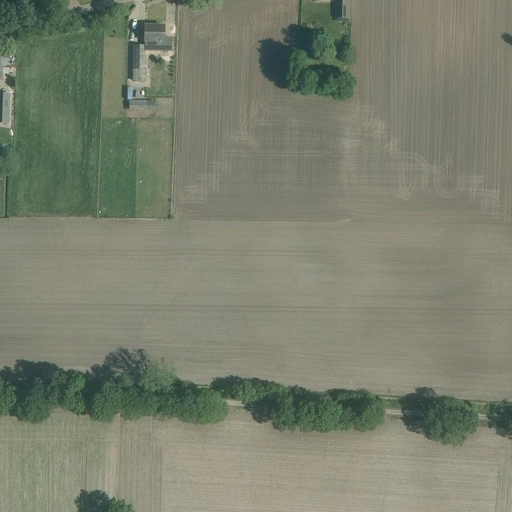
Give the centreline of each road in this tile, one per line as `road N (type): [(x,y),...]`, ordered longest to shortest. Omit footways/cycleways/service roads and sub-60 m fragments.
road 1 (track): [(0,390),(511,416)]
road 2 (residential): [(0,28),(135,0)]
